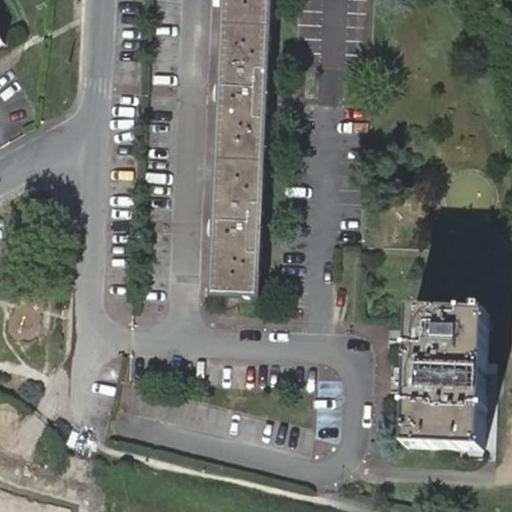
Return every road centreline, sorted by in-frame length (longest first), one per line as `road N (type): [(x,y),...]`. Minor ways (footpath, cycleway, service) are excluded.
road 1 (residential): [(333,511),(102,454),(90,440),(99,123)]
road 2 (residential): [(99,123),(108,0)]
